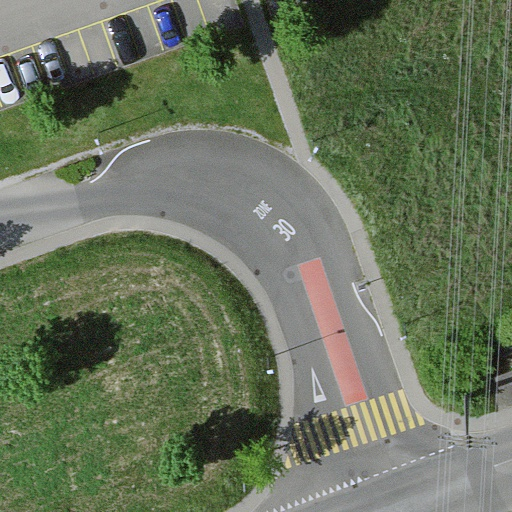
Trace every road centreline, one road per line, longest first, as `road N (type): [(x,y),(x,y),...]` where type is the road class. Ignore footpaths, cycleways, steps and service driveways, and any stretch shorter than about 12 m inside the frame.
road 1 (residential): [(0,224),(92,191),(184,174),(242,184),(288,222),(311,265),(386,511)]
road 2 (tertiary): [(393,511),(511,463)]
